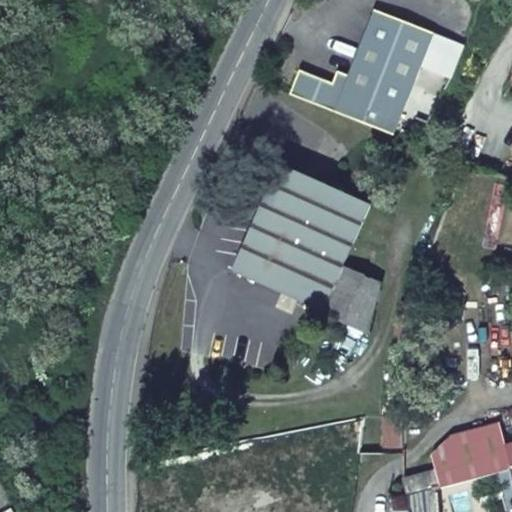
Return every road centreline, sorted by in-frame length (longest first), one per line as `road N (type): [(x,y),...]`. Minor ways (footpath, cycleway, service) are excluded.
road 1 (residential): [(104,511),(115,364),(133,289),(261,0)]
road 2 (residential): [(367,511),(374,472),(426,441),(486,385)]
